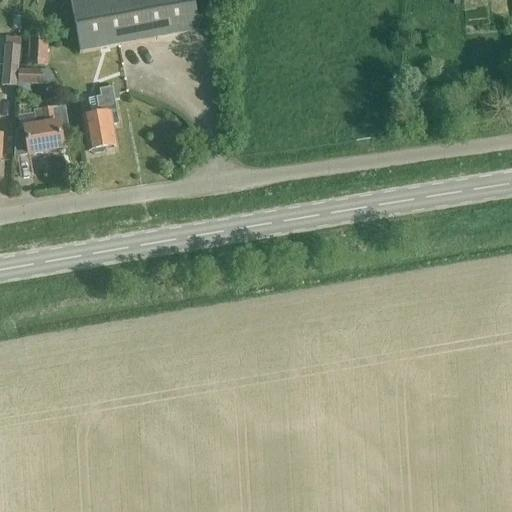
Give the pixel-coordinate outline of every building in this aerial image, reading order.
[(68,0),(79,56),(196,34),(189,0),(68,0)] [(28,68),(47,68),(48,31),(28,31),(28,68)] [(16,86),(17,72),(20,50),(5,49),(1,88),(16,90),(16,86)] [(39,73),(17,72),(16,86),(45,87),(39,73)] [(109,128),(116,127),(109,90),(97,93),(98,100),(87,102),(91,119),(81,121),(87,154),(113,149),(109,128)] [(15,133),(12,159),(62,150),(60,140),(69,138),(63,108),(32,114),(35,129),(15,133)]
